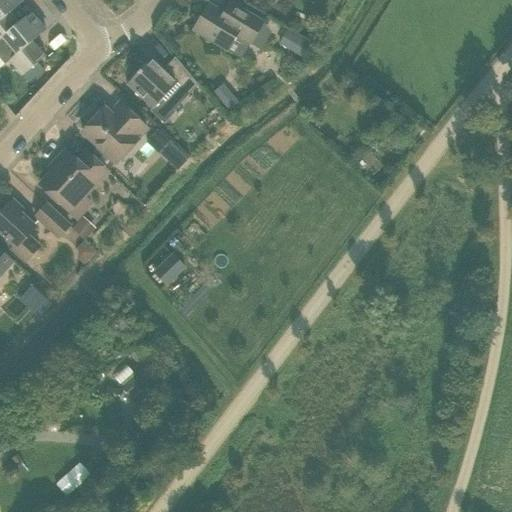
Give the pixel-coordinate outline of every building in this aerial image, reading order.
[(23,2),(21,0),(0,0),(0,38),(20,22),(11,11),(23,2)] [(231,1),(224,13),(209,4),(193,30),(228,50),(237,35),(251,43),(264,22),(231,1)] [(31,12),(20,22),(0,38),(0,57),(5,64),(9,60),(22,75),(42,59),(30,44),(46,30),(31,12)] [(287,29),(278,43),(298,56),(308,42),(287,29)] [(127,84),(153,107),(150,110),(165,123),(177,110),(163,98),(177,82),(189,93),(198,84),(175,58),(164,69),(152,58),(144,65),(140,61),(139,60),(134,73),(136,75),(127,84)] [(122,145),(128,151),(139,139),(138,138),(147,128),(120,103),(105,120),(99,115),(83,132),(111,157),(122,145)] [(159,153),(170,141),(158,130),(147,142),(159,153)] [(70,212),(84,197),(108,170),(87,152),(78,161),(66,150),(54,163),(58,166),(40,185),(70,212)] [(189,158),(183,153),(172,165),(178,170),(189,158)] [(41,245),(29,234),(36,227),(20,212),(23,209),(12,200),(0,213),(0,231),(14,245),(11,249),(26,262),(41,245)] [(61,237),(71,226),(47,204),(35,216),(59,238),(61,237)] [(84,216),(73,228),(85,239),(96,227),(84,216)] [(0,275),(19,259),(3,242),(0,244),(0,275)] [(155,272),(168,285),(187,267),(173,254),(155,272)] [(31,299),(43,311),(55,299),(42,287),(31,299)] [(158,379),(145,363),(126,378),(120,383),(134,399),(139,395),(158,379)]
